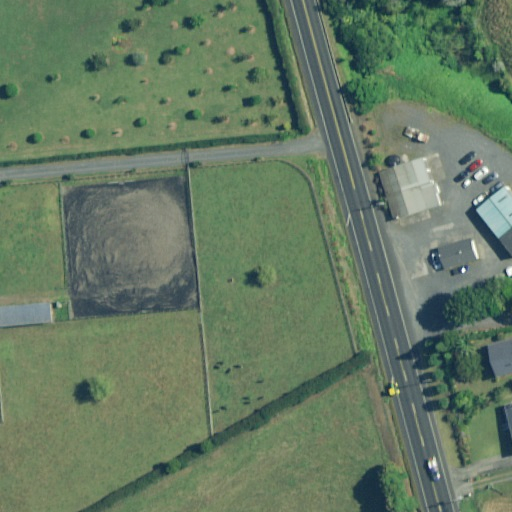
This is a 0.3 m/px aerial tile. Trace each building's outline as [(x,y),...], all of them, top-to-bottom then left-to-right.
[(434,181),(426,158),(382,172),(398,220),(444,204),(436,180),(434,181)] [(511,190),(510,188),(481,210),(511,249),(511,190)] [(479,260),(473,239),(441,248),(448,270),(479,260)] [(0,326),(54,322),(52,303),(0,307),(0,326)] [(511,374),(511,340),(493,346),(501,377),(511,374)]
